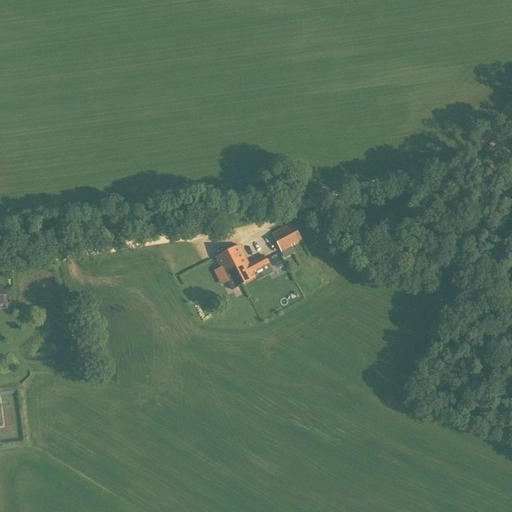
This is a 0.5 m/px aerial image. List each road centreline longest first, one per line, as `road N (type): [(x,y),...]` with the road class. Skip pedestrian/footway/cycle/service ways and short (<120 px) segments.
road 1 (track): [(433,171),(351,188),(256,226),(0,263)]
road 2 (track): [(511,249),(433,206),(433,171)]
